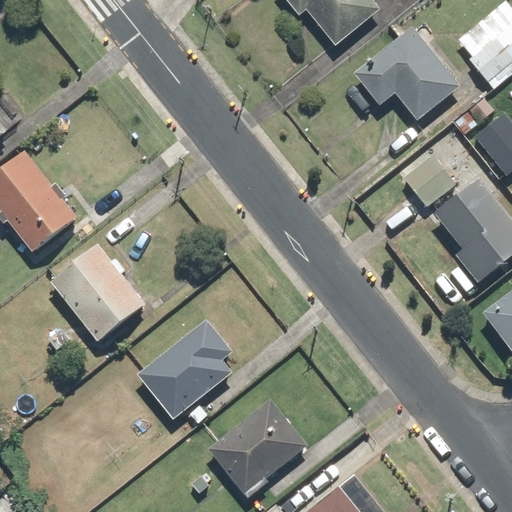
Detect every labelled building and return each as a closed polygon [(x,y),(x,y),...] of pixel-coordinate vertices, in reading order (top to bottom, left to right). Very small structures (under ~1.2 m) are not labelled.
[(384,9),(377,0),(291,0),(302,14),(311,7),(339,43),(384,9)] [(493,80),(511,63),(511,5),(508,1),(460,40),(493,80)] [(462,85),(416,26),(358,71),(384,104),(398,92),(420,119),(462,85)] [(0,110),(0,138),(14,129),(0,110)] [(511,173),(511,117),(508,112),(478,136),(510,175),(511,173)] [(29,150),(0,173),(0,204),(37,251),(82,215),(29,150)] [(430,206),(459,184),(437,155),(408,178),(430,206)] [(511,259),(511,212),(483,177),(439,213),(468,247),(459,254),(483,283),(511,259)] [(100,242),(52,280),(102,341),(149,303),(100,242)] [(511,293),(487,312),(511,344),(511,293)] [(234,349),(208,319),(141,376),(179,420),(236,373),(223,357),(234,349)] [(311,444),(274,399),(212,450),(227,467),(223,471),(248,502),(272,482),(269,479),(311,444)] [(0,511),(7,511),(26,498),(15,484),(0,495),(0,511)] [(364,511),(342,485),(309,511),(364,511)]
